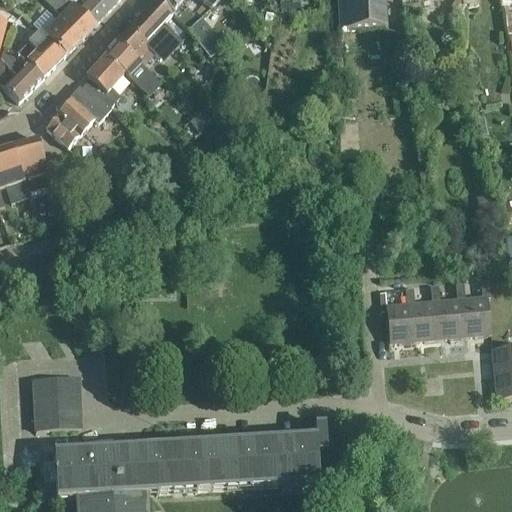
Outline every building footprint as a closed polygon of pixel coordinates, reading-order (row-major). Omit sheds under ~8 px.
[(93,30),(68,7),(60,0),(41,0),(44,3),(42,5),(58,20),(39,39),(63,61),(93,30)] [(75,0),(68,7),(93,30),(117,6),(110,0),(75,0)] [(157,0),(155,3),(170,17),(174,12),(184,0),(195,0),(210,12),(221,0),(220,0),(157,0)] [(383,0),(336,0),(338,33),(384,29),(383,0)] [(453,0),(456,10),(463,9),(462,0),(401,0),(402,4),(424,0),(453,0)] [(462,0),(463,9),(477,7),(476,0),(462,0)] [(155,3),(115,46),(132,61),(137,66),(148,54),(152,58),(158,63),(177,42),(171,37),(162,28),(171,18),(170,17),(155,3)] [(506,9),(502,10),(507,38),(511,37),(511,15),(507,16),(506,9)] [(186,33),(210,62),(224,50),(200,21),(186,33)] [(38,38),(14,62),(23,71),(25,68),(42,83),(63,61),(39,39),(38,38)] [(115,46),(102,59),(104,60),(126,80),(147,102),(160,89),(141,69),(137,66),(132,61),(115,46)] [(371,64),(387,62),(385,49),(369,51),(371,64)] [(23,71),(14,62),(4,52),(0,62),(0,67),(14,80),(2,94),(17,108),(42,83),(25,68),(23,71)] [(88,85),(84,90),(109,112),(118,102),(111,95),(126,80),(104,60),(85,82),(88,85)] [(109,112),(84,90),(80,94),(77,92),(64,106),(66,109),(61,114),(57,113),(55,116),(57,119),(45,133),(66,153),(93,125),(97,128),(110,114),(109,112)] [(361,124),(342,124),(342,161),(361,161),(361,124)] [(35,142),(0,153),(0,208),(4,208),(0,196),(0,192),(5,191),(10,206),(35,198),(29,180),(46,175),(35,142)] [(211,153),(199,163),(209,174),(221,163),(211,153)] [(67,187),(85,204),(109,178),(90,161),(67,187)] [(477,301),(461,302),(458,303),(461,341),(485,339),(482,302),(485,302),(483,284),(475,284),(477,301)] [(453,303),(436,305),(432,305),(436,343),(461,341),(458,303),(461,302),(459,286),(452,287),(453,303)] [(428,306),(410,307),(407,307),(411,345),(436,343),(432,305),(436,305),(434,289),(426,289),(428,306)] [(407,307),(410,307),(409,291),(400,292),(402,308),(382,310),(385,347),(411,345),(407,307)] [(511,350),(486,353),(488,377),(511,374),(511,350)] [(511,374),(488,377),(491,403),(511,401),(511,374)] [(30,382),(33,434),(77,431),(75,380),(30,382)] [(115,455),(50,459),(53,502),(73,501),(73,511),(143,511),(143,498),(161,497),(318,488),(316,460),(323,460),(321,431),(311,431),(311,443),(140,453),(124,454),(124,449),(115,449),(115,455)]
